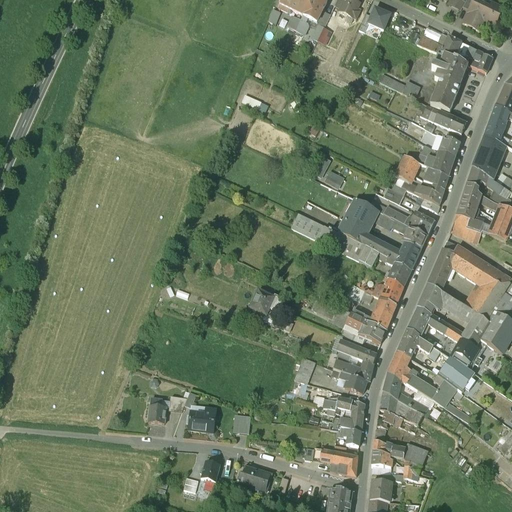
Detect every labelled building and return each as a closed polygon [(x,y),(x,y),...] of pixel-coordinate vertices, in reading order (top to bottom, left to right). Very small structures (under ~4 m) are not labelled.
[(282,0),(279,7),(280,7),(278,10),(288,14),(289,11),(303,18),(312,0),(282,0)] [(327,4),(318,0),(312,0),(303,18),(308,20),(317,25),(327,4)] [(360,6),(348,0),(345,0),(339,14),(353,21),(353,20),(356,22),(360,13),(357,12),(360,6)] [(451,0),(449,6),(461,12),(463,9),(467,0),(451,0)] [(467,0),(463,9),(469,12),(474,2),(475,2),(475,0),(467,0)] [(475,2),(474,2),(469,12),(463,25),(479,32),(484,21),(496,27),(503,11),(492,5),(490,9),(475,2)] [(390,18),(375,11),(368,26),(383,33),(390,18)] [(273,12),(269,21),(274,23),(278,14),(273,12)] [(359,33),(364,35),(371,19),(366,17),(359,33)] [(301,23),(294,20),(292,21),(288,29),(296,33),(301,23)] [(305,25),(301,23),(296,33),(304,37),(309,29),(308,26),(305,25)] [(318,27),(311,40),(317,43),(318,43),(324,31),(324,30),(318,27)] [(318,43),(318,44),(325,48),(331,34),(324,31),(318,43)] [(461,45),(448,38),(444,49),(441,55),(442,55),(453,61),(455,57),(457,53),(461,45)] [(444,49),(422,39),(417,48),(429,53),(437,56),(440,57),(442,55),(441,55),(444,49)] [(312,40),(307,51),(312,54),(317,43),(312,40)] [(483,56),(461,45),(457,53),(469,59),(479,63),(483,56)] [(453,61),(442,55),(440,57),(437,56),(431,71),(437,73),(434,81),(440,84),(441,81),(460,88),(467,68),(465,67),(453,61)] [(480,66),(478,65),(476,71),(486,76),(492,60),(484,56),(480,66)] [(419,73),(412,70),(409,78),(422,83),(424,75),(419,73)] [(405,89),(383,78),(379,85),(391,91),(397,93),(402,96),(405,89)] [(460,88),(441,81),(440,84),(436,94),(455,102),(460,88)] [(420,90),(407,84),(405,89),(402,96),(412,100),(414,102),(420,90)] [(511,90),(505,87),(496,108),(511,116),(511,115),(511,90)] [(449,115),(455,102),(436,94),(430,107),(449,115)] [(242,104),(259,111),(262,103),(245,96),(242,104)] [(423,117),(422,119),(428,122),(433,111),(427,108),(423,117)] [(496,108),(491,121),(506,127),(508,121),(511,122),(511,116),(496,108)] [(454,120),(433,111),(428,122),(449,132),(454,120)] [(466,125),(454,120),(449,132),(461,137),(466,125)] [(484,139),(499,146),(502,138),(506,127),(491,121),(484,139)] [(434,129),(427,125),(425,131),(430,133),(432,135),(434,129)] [(427,149),(434,153),(438,155),(439,154),(444,140),(432,135),(427,149)] [(510,143),(502,138),(499,146),(506,150),(510,143)] [(499,146),(484,139),(472,169),(481,176),(488,181),(492,183),(492,181),(490,180),(495,166),(497,167),(506,150),(499,146)] [(460,146),(444,140),(439,154),(455,159),(460,146)] [(439,154),(438,155),(434,153),(431,160),(428,159),(424,169),(429,171),(448,180),(455,159),(439,154)] [(420,161),(411,156),(408,160),(417,165),(420,161)] [(408,160),(405,159),(400,170),(413,178),(419,166),(417,165),(408,160)] [(319,167),(325,171),(329,164),(322,161),(319,167)] [(319,167),(314,177),(320,180),(325,171),(319,167)] [(481,176),(472,169),(469,179),(467,186),(478,192),(481,185),(486,187),(488,181),(481,176)] [(413,178),(400,170),(395,178),(409,186),(413,178)] [(448,180),(429,171),(423,184),(434,188),(444,193),(448,181),(448,180)] [(343,181),(330,175),(325,184),(338,191),(343,181)] [(511,193),(511,182),(506,179),(500,188),(503,190),(510,196),(511,193)] [(492,183),(488,181),(486,187),(499,196),(503,190),(500,188),(492,183)] [(467,186),(462,202),(478,207),(479,204),(481,198),(477,196),(478,192),(467,186)] [(444,193),(434,188),(431,194),(442,200),(444,193)] [(431,194),(418,189),(418,190),(417,192),(415,196),(422,200),(432,205),(440,209),(442,200),(431,194)] [(404,198),(387,190),(383,199),(399,207),(404,198)] [(493,204),(481,198),(479,204),(492,211),(495,205),(493,204)] [(505,203),(495,199),(493,204),(495,205),(500,207),(502,208),(505,203)] [(432,205),(424,201),(421,207),(429,211),(432,205)] [(470,222),(466,230),(470,232),(473,222),(477,211),(478,207),(462,202),(457,217),(470,222)] [(357,203),(351,215),(349,214),(338,235),(340,236),(356,244),(361,235),(367,238),(374,224),(379,214),(373,211),(365,207),(357,203)] [(440,209),(432,205),(429,211),(437,215),(440,209)] [(379,214),(391,220),(394,213),(387,210),(386,211),(380,208),(379,209),(375,207),(373,211),(379,214)] [(491,229),(488,237),(506,244),(511,228),(511,212),(502,208),(500,207),(497,214),(491,229)] [(407,220),(394,213),(391,220),(394,222),(408,229),(413,220),(409,218),(407,220)] [(391,220),(379,214),(374,224),(390,232),(391,229),(394,222),(391,220)] [(413,220),(408,229),(409,230),(415,233),(418,227),(424,230),(428,220),(415,214),(413,220)] [(470,222),(457,217),(454,226),(449,236),(478,245),(481,236),(479,235),(470,232),(466,230),(470,222)] [(424,230),(418,227),(415,233),(427,239),(434,223),(428,220),(424,230)] [(408,229),(394,222),(391,229),(406,236),(409,230),(408,229)] [(483,226),(473,222),(470,232),(479,235),(483,226)] [(491,229),(483,226),(479,235),(481,236),(482,234),(488,237),(491,229)] [(366,250),(324,229),(317,244),(358,264),(366,250)] [(415,233),(409,230),(406,236),(402,245),(404,246),(400,255),(395,264),(395,265),(411,273),(427,239),(415,233)] [(400,255),(367,238),(362,246),(368,250),(395,264),(400,255)] [(458,249),(446,243),(443,251),(454,256),(458,249)] [(511,282),(458,249),(454,256),(456,257),(456,259),(461,263),(455,273),(484,291),(490,281),(506,291),(511,282)] [(379,256),(366,250),(358,264),(371,271),(377,260),(379,256)] [(454,256),(443,251),(428,286),(440,294),(441,294),(451,270),(455,273),(461,263),(456,259),(456,257),(454,256)] [(395,265),(388,261),(386,264),(391,267),(394,267),(388,280),(389,281),(404,290),(411,273),(395,265)] [(506,291),(503,295),(511,300),(511,280),(511,282),(506,291)] [(404,290),(389,281),(388,283),(386,288),(381,285),(376,287),(372,297),(380,301),(396,308),(404,290)] [(474,307),(471,312),(476,316),(486,323),(493,312),(503,295),(506,291),(490,281),(484,291),(474,307)] [(440,294),(428,286),(418,309),(430,316),(433,309),(438,312),(440,305),(446,308),(451,300),(441,294),(440,294)] [(354,288),(350,295),(359,299),(363,292),(354,288)] [(259,292),(250,311),(266,318),(274,301),(275,300),(259,292)] [(511,300),(503,295),(493,312),(511,324),(511,300)] [(282,304),(275,300),(274,301),(266,318),(250,311),(247,317),(271,327),(282,304)] [(463,308),(451,300),(446,308),(471,324),(476,316),(471,312),(463,308)] [(364,317),(353,312),(351,316),(365,323),(386,333),(396,308),(380,301),(372,321),(364,318),(364,317)] [(333,311),(316,303),(312,312),(329,320),(333,322),(333,321),(338,310),(334,309),(333,311)] [(474,307),(466,303),(463,308),(471,312),(474,307)] [(430,316),(418,309),(409,326),(423,334),(427,325),(431,317),(430,316)] [(338,310),(333,321),(345,327),(350,316),(338,310)] [(464,336),(461,341),(476,350),(480,343),(501,357),(511,339),(511,324),(493,312),(486,323),(476,316),(471,324),(464,336)] [(351,316),(350,316),(345,327),(346,328),(355,332),(360,334),(365,323),(351,316)] [(464,336),(431,317),(427,325),(459,344),(461,341),(464,336)] [(345,327),(333,321),(333,322),(329,320),(328,323),(345,330),(346,328),(345,327)] [(288,323),(284,332),(293,336),(297,327),(288,323)] [(365,323),(360,334),(358,337),(367,341),(380,346),(386,333),(365,323)] [(423,334),(409,326),(407,332),(419,338),(418,340),(420,341),(423,334)] [(355,332),(346,328),(345,330),(344,332),(353,336),(355,332)] [(353,336),(344,332),(342,338),(343,339),(351,342),(353,336)] [(360,334),(355,332),(353,336),(351,342),(362,346),(367,341),(358,337),(360,334)] [(419,338),(407,332),(397,354),(410,361),(416,349),(419,348),(430,355),(433,349),(420,341),(418,340),(419,338)] [(376,357),(360,351),(362,346),(351,342),(343,339),(338,353),(339,354),(350,358),(364,363),(373,367),(376,357)] [(459,344),(450,359),(464,369),(476,350),(461,341),(459,344)] [(350,358),(339,354),(337,361),(348,365),(350,358)] [(410,361),(397,354),(388,375),(400,383),(401,383),(406,370),(410,361)] [(476,377),(464,369),(450,359),(437,378),(456,391),(463,396),(476,377)] [(373,367),(364,363),(361,372),(359,381),(367,384),(369,384),(373,367)] [(345,368),(335,365),(333,372),(341,375),(343,375),(345,368)] [(300,367),(294,383),(306,387),(311,370),(300,367)] [(361,372),(346,367),(345,368),(343,375),(349,377),(359,381),(361,372)] [(434,392),(420,381),(421,379),(418,377),(419,375),(412,371),(411,373),(406,370),(401,383),(430,401),(431,401),(435,394),(433,393),(434,392)] [(343,375),(341,375),(339,381),(347,383),(349,377),(343,375)] [(400,383),(388,375),(383,394),(398,403),(408,409),(416,413),(420,407),(404,398),(398,395),(400,383)] [(359,381),(349,377),(347,383),(344,390),(357,395),(357,394),(363,396),(367,384),(359,381)] [(435,394),(431,401),(443,410),(447,405),(453,397),(456,391),(437,378),(436,377),(433,382),(440,387),(435,394)] [(464,398),(456,391),(453,397),(461,402),(464,398)] [(398,403),(383,394),(379,412),(392,416),(396,417),(398,403)] [(196,398),(190,395),(187,402),(185,408),(191,411),(196,398)] [(349,400),(346,399),(345,401),(338,400),(337,405),(336,410),(350,413),(352,403),(349,402),(349,400)] [(167,410),(166,416),(181,418),(185,408),(187,402),(168,400),(167,410)] [(337,405),(325,401),(323,410),(335,413),(336,411),(349,414),(350,413),(336,410),(337,405)] [(352,403),(350,413),(352,413),(351,423),(340,421),(338,430),(345,431),(350,432),(361,434),(364,412),(365,407),(352,403)] [(469,423),(447,405),(443,410),(466,428),(469,423)] [(427,412),(420,407),(416,413),(423,418),(427,412)] [(167,410),(150,408),(148,424),(165,426),(166,416),(167,410)] [(416,413),(408,409),(403,421),(419,428),(424,418),(423,418),(416,413)] [(379,412),(378,422),(382,423),(387,425),(389,425),(392,425),(400,428),(403,421),(392,416),(379,412)] [(205,416),(190,415),(188,433),(213,436),(216,414),(205,413),(205,416)] [(251,420),(240,418),(238,436),(249,437),(251,420)] [(419,428),(403,421),(400,428),(400,429),(415,435),(419,428)] [(382,423),(378,422),(374,443),(382,445),(387,425),(382,423)] [(329,425),(322,423),(320,431),(331,433),(332,429),(332,426),(329,425)] [(340,434),(332,433),(331,441),(334,442),(336,442),(337,438),(344,439),(345,431),(341,430),(340,434)] [(361,434),(350,432),(345,431),(344,439),(347,440),(346,447),(359,449),(361,434)] [(506,454),(511,447),(511,435),(500,448),(506,454)] [(382,445),(374,443),(372,453),(390,458),(392,448),(389,447),(382,445)] [(405,451),(392,448),(390,458),(390,459),(403,461),(405,451)] [(421,452),(410,448),(406,459),(418,464),(421,452)] [(321,452),(315,452),(313,463),(320,464),(320,463),(319,463),(321,452)] [(333,455),(321,452),(319,463),(320,463),(331,465),(333,455)] [(390,458),(372,453),(371,468),(391,470),(392,462),(389,461),(390,458)] [(357,459),(333,455),(331,465),(330,473),(344,477),(355,479),(357,459)] [(221,468),(206,465),(201,482),(216,486),(218,477),(221,468)] [(413,469),(405,468),(404,481),(411,482),(412,475),(413,469)] [(271,478),(246,470),(244,477),(242,476),(239,485),(238,487),(239,487),(239,486),(266,494),(263,493),(266,485),(269,485),(271,478)] [(396,477),(385,476),(384,484),(392,485),(395,485),(396,477)] [(288,483),(283,481),(279,493),(285,495),(288,483)] [(384,484),(372,482),(371,494),(370,503),(387,504),(390,505),(392,485),(384,484)] [(201,485),(194,483),(192,493),(198,494),(201,485)] [(328,506),(349,511),(351,495),(337,491),(337,493),(330,492),(328,506)] [(370,503),(369,502),(367,511),(385,511),(387,504),(370,503)]
